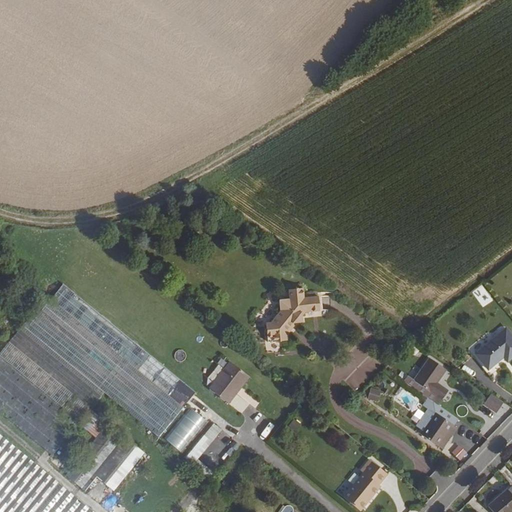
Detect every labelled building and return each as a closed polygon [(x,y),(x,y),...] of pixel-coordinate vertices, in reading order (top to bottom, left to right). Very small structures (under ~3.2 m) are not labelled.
[(283,312),(272,322),(267,323),(269,340),(287,339),(287,330),(295,325),(304,325),(303,315),(322,315),(322,300),(307,301),(307,291),(293,292),(293,302),(286,300),(282,306),(283,312)] [(51,453),(102,391),(157,434),(184,400),(48,292),(0,349),(0,411),(42,445),(51,453)] [(511,355),(511,337),(504,328),(489,341),(473,353),(486,369),(501,356),(505,361),(511,355)] [(430,359),(414,381),(410,379),(406,384),(422,395),(428,399),(437,406),(448,391),(437,383),(447,370),(430,359)] [(224,402),(244,376),(226,361),(205,387),(224,402)] [(367,399),(378,401),(381,390),(370,388),(367,399)] [(238,394),(230,402),(242,413),(250,404),(238,394)] [(484,404),(496,413),(503,403),(490,394),(484,404)] [(428,399),(422,395),(418,402),(423,406),(411,422),(417,427),(415,431),(421,435),(439,448),(455,426),(459,421),(437,406),(428,399)] [(170,465),(215,409),(199,397),(154,452),(170,465)] [(0,429),(32,456),(42,445),(0,411),(0,429)] [(64,473),(101,503),(142,451),(107,421),(64,473)] [(213,423),(186,457),(194,463),(221,430),(213,423)] [(439,448),(443,450),(459,429),(455,426),(439,448)] [(93,511),(0,436),(0,511),(93,511)] [(459,444),(451,451),(459,461),(468,454),(459,444)] [(381,484),(380,483),(388,473),(370,459),(362,469),(364,471),(344,497),(361,510),(381,484)] [(492,507),(491,508),(494,511),(511,511),(511,492),(510,490),(504,496),(503,493),(490,505),(492,507)]
